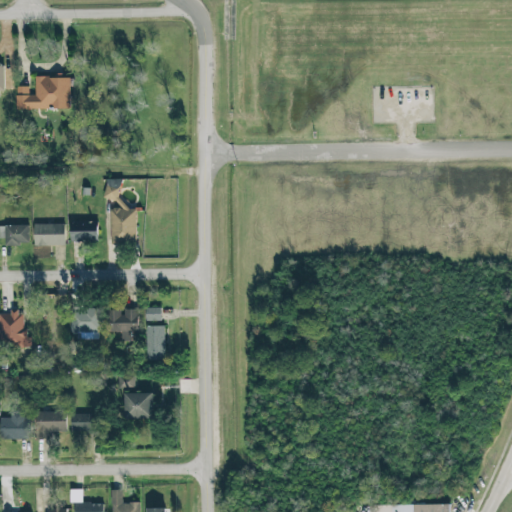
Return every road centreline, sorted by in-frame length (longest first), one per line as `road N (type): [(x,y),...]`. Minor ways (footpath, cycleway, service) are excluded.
road 1 (residential): [(184,0),(202,12),(207,42),(208,511)]
road 2 (residential): [(208,142),(511,139)]
road 3 (residential): [(0,471),(208,469)]
road 4 (residential): [(0,276),(207,275)]
road 5 (residential): [(0,14),(202,12)]
